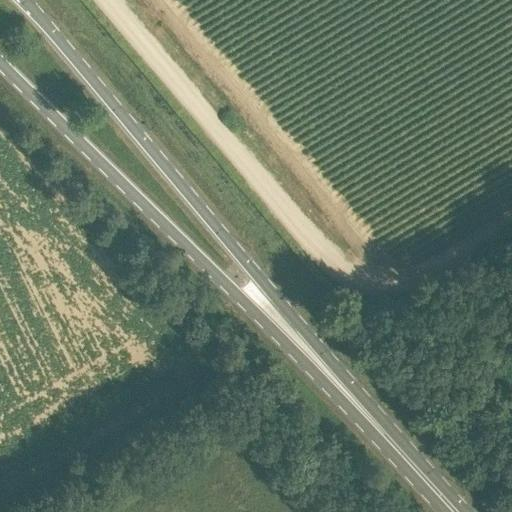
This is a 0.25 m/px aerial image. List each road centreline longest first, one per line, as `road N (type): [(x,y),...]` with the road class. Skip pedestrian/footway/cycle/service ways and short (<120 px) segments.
road 1 (track): [(511,224),(410,288),(375,292),(338,273),(109,0)]
road 2 (primary): [(321,369),(254,273),(22,0)]
road 3 (primary): [(0,63),(321,369)]
road 4 (primary): [(454,511),(321,369)]
